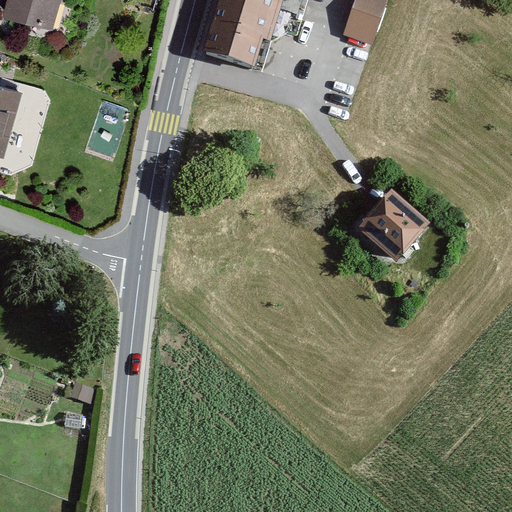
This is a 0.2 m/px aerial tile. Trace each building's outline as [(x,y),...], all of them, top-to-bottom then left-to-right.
[(7,0),(2,27),(51,38),(59,0),(7,0)] [(219,0),(204,50),(254,65),(262,38),(272,41),(284,0),(219,0)] [(356,0),(343,35),(376,47),(393,0),(356,0)] [(0,89),(0,156),(9,159),(25,96),(0,89)] [(356,226),(395,261),(430,223),(391,188),(356,226)]
